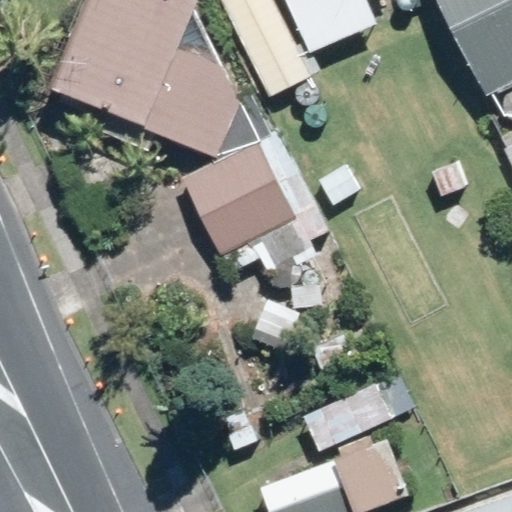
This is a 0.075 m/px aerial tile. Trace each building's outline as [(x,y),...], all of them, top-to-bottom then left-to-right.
[(102,0),(66,85),(163,126),(160,130),(226,158),(251,100),(232,64),(194,48),(214,0),(102,0)] [(231,0),(279,97),(319,78),(281,0),(231,0)] [(298,0),(314,38),(349,22),(343,12),(370,0),(298,0)] [(511,0),(455,0),(500,97),(511,90),(511,0)] [(285,129),(195,175),(244,271),(265,258),(282,291),(329,266),(315,237),(336,226),(285,129)] [(438,171),(451,196),(476,185),(464,158),(438,171)] [(324,177),(341,205),(369,188),(351,160),(324,177)] [(310,316),(318,332),(347,321),(340,303),(310,316)] [(335,344),(343,362),(361,355),(352,336),(335,344)] [(329,452),(386,426),(371,388),(312,415),(329,452)] [(232,421),(243,447),(266,438),(255,412),(232,421)] [(282,511),(372,511),(417,494),(415,488),(419,487),(401,436),(385,443),(383,434),(350,447),(352,456),(272,487),(282,511)] [(511,511),(511,494),(462,511),(511,511)]
